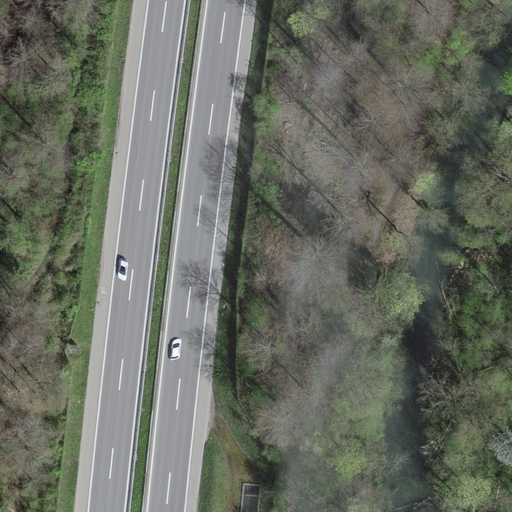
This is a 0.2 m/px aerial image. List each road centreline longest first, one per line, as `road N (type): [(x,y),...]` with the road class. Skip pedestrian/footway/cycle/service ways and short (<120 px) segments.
road 1 (motorway): [(165,0),(105,511)]
road 2 (motorway): [(165,511),(225,0)]
